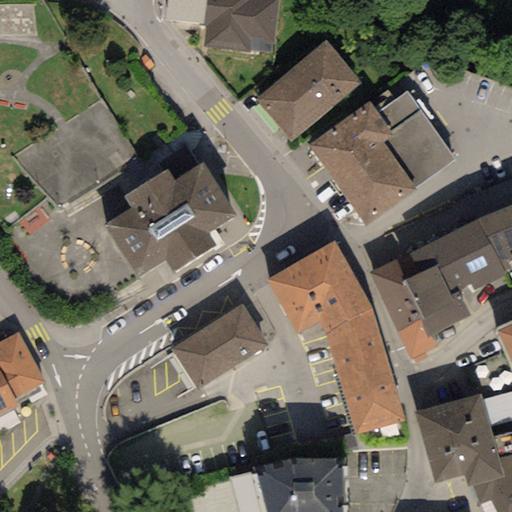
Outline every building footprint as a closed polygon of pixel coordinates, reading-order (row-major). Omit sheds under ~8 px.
[(166,0),(165,20),(204,25),(206,0),(166,0)] [(206,0),(204,25),(206,25),(203,48),(272,55),(277,0),(206,0)] [(0,8),(0,41),(38,40),(38,8),(0,8)] [(361,85),(325,42),(255,99),(290,143),(361,85)] [(369,103),(307,147),(364,227),(416,191),(414,188),(454,159),(407,92),(377,114),(369,103)] [(234,220),(202,171),(175,188),(168,177),(129,201),(137,214),(110,231),(141,279),(168,262),(176,273),(215,248),(208,237),(234,220)] [(32,198),(0,222),(0,247),(4,253),(49,220),(32,198)] [(511,204),(476,220),(504,275),(511,272),(508,262),(511,260),(511,258),(508,251),(511,249),(511,204)] [(476,220),(395,261),(405,281),(435,266),(450,295),(457,291),(469,285),(472,291),(504,275),(476,220)] [(325,335),(348,319),(371,309),(334,241),(266,281),(298,335),(319,321),(325,335)] [(405,281),(395,261),(369,274),(396,332),(418,321),(423,319),(405,281)] [(450,295),(435,266),(405,281),(423,319),(418,321),(426,338),(431,336),(470,317),(457,291),(450,295)] [(241,306),(170,349),(196,391),(267,347),(241,306)] [(348,319),(325,335),(356,435),(404,419),(371,309),(348,319)] [(437,348),(431,336),(426,338),(418,321),(396,332),(410,361),(437,348)] [(511,322),(494,331),(511,370),(511,322)] [(44,383),(18,332),(0,341),(0,416),(18,407),(13,398),(44,383)] [(274,447),(299,442),(286,386),(261,392),(274,447)] [(479,394),(414,413),(435,484),(463,476),(466,488),(470,487),(503,477),(498,459),(479,394)] [(511,511),(511,454),(498,459),(503,477),(470,487),(478,504),(488,498),(494,511),(511,511)] [(293,459),(255,469),(256,472),(264,511),(339,511),(341,459),(293,459)] [(237,511),(264,511),(256,472),(229,477),(237,511)]
